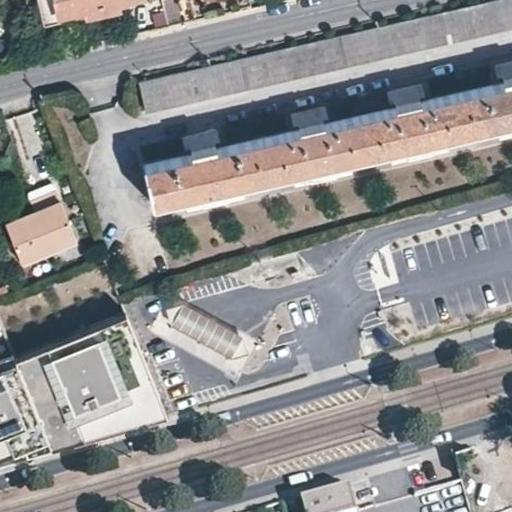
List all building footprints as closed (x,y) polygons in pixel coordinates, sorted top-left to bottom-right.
[(54,0),(57,13),(73,10),(83,7),(85,14),(101,10),(98,0),(54,0)] [(117,7),(116,0),(98,0),(101,10),(117,7)] [(511,0),(493,0),(342,34),(138,81),(145,110),(306,74),(424,47),(511,27),(511,0)] [(73,10),(75,17),(85,14),(83,7),(73,10)] [(347,163),(346,158),(389,149),(390,153),(443,140),(444,136),(496,124),(497,129),(511,125),(511,60),(493,65),(495,75),(501,74),(503,82),(446,95),(418,101),(416,94),(422,93),(420,84),(386,92),(389,101),(394,100),(395,106),(321,123),(319,117),(324,115),(323,106),(290,114),(292,123),(297,122),(299,128),(215,148),(213,139),(217,139),(215,129),(182,136),(184,146),(190,145),(191,153),(143,164),(152,202),(183,194),(185,200),(240,188),(239,182),(292,170),(293,175),(347,163)] [(28,200),(33,211),(59,200),(55,190),(28,200)] [(6,222),(20,259),(74,237),(59,200),(33,211),(6,222)] [(300,268),(292,271),(295,280),(303,278),(300,268)] [(168,306),(173,324),(204,340),(235,357),(253,351),(245,333),(216,316),(186,299),(168,306)] [(166,413),(125,310),(77,330),(74,322),(60,328),(62,335),(14,355),(15,359),(49,445),(129,423),(166,413)] [(0,365),(15,359),(14,355),(13,352),(0,357),(0,365)] [(0,459),(49,445),(29,393),(15,359),(0,365),(0,459)] [(355,511),(355,509),(348,483),(300,497),(304,511),(355,511)]
